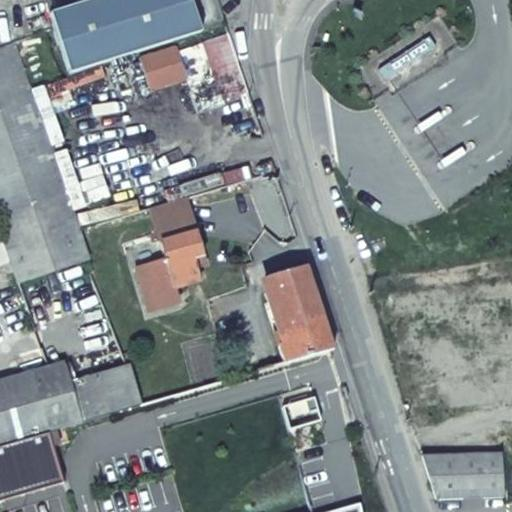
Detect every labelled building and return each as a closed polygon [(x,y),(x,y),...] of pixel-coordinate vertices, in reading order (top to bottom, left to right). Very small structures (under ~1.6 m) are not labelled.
[(0,0),(0,47),(43,33),(53,30),(46,0),(0,0)] [(79,77),(202,33),(200,27),(190,0),(95,0),(59,11),(79,77)] [(0,105),(32,94),(37,92),(59,84),(43,33),(0,48),(0,105)] [(221,100),(247,92),(229,36),(202,44),(214,77),(221,100)] [(177,53),(186,78),(189,86),(214,77),(202,44),(177,53)] [(175,45),(137,58),(148,91),(186,78),(177,53),(175,45)] [(196,109),(221,100),(214,77),(189,86),(196,109)] [(0,222),(68,199),(32,94),(0,105),(0,222)] [(68,199),(0,222),(0,234),(18,284),(89,259),(68,199)] [(159,242),(194,231),(184,199),(149,209),(159,242)] [(168,306),(172,320),(195,313),(186,284),(199,281),(193,261),(202,257),(194,231),(159,242),(164,258),(135,267),(143,297),(152,295),(157,310),(168,306)] [(273,304),(286,342),(279,345),(285,364),(332,350),(319,309),(305,267),(266,281),(273,304)] [(93,374),(125,365),(93,273),(62,284),(93,374)] [(152,295),(143,297),(148,312),(157,310),(152,295)] [(266,306),(279,345),(286,342),(273,304),(266,306)] [(0,445),(48,432),(141,404),(128,364),(125,365),(93,374),(66,382),(61,364),(0,381),(0,445)] [(284,394),(288,408),(314,401),(310,387),(284,394)] [(0,503),(64,485),(48,432),(0,445),(0,503)] [(421,456),(436,501),(503,499),(501,452),(421,456)]
